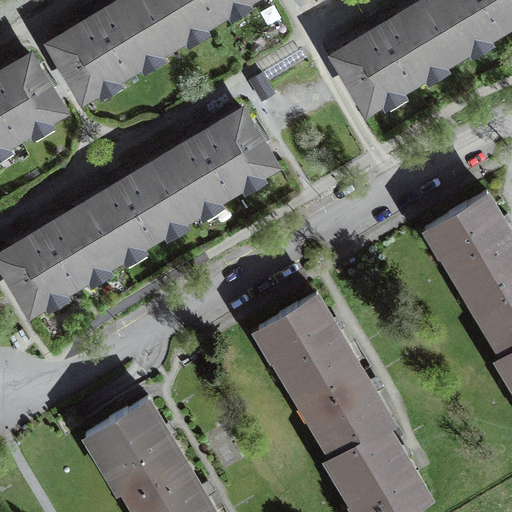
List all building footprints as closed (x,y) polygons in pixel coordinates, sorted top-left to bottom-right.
[(118,0),(52,39),(84,93),(172,40),(147,0),(118,0)] [(147,0),(172,40),(238,0),(147,0)] [(424,0),(420,0),(336,51),(367,103),(455,51),(424,0)] [(511,0),(424,0),(455,51),(511,16),(511,0)] [(29,53),(0,70),(0,142),(61,106),(29,53)] [(241,107),(154,159),(186,212),(273,160),(241,107)] [(99,191),(131,244),(186,212),(154,159),(99,191)] [(466,287),(511,259),(511,230),(487,188),(428,224),(466,287)] [(0,250),(0,253),(31,304),(131,244),(99,191),(0,250)] [(511,259),(466,287),(504,349),(498,352),(499,354),(511,345),(511,259)] [(297,388),(355,354),(317,289),(259,323),(297,388)] [(511,345),(499,354),(511,375),(511,345)] [(297,388),(334,452),(387,421),(393,418),(355,354),(297,388)] [(91,428),(130,494),(187,460),(148,394),(91,428)] [(397,511),(430,493),(387,421),(334,452),(329,455),(362,511),(397,511)] [(218,511),(187,460),(130,494),(141,511),(218,511)]
